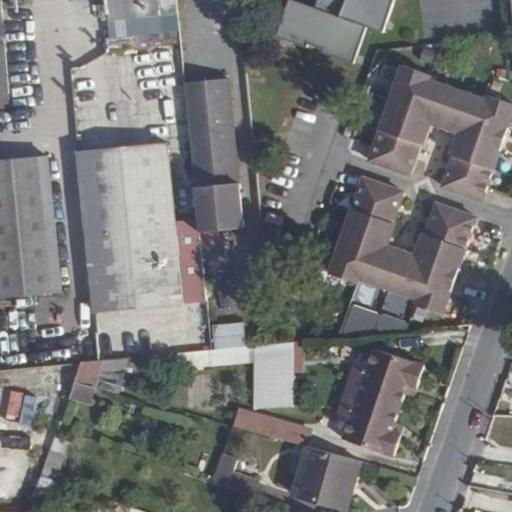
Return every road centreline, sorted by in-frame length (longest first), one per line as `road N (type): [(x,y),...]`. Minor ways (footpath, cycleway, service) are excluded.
road 1 (unknown): [(57,0),(68,219),(84,320),(106,328),(190,318)]
road 2 (residential): [(435,511),(511,294)]
